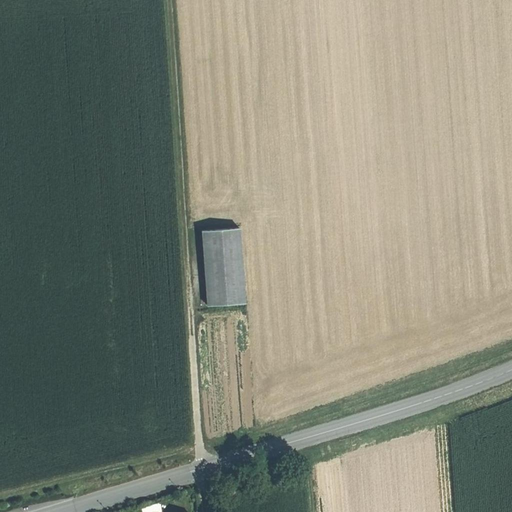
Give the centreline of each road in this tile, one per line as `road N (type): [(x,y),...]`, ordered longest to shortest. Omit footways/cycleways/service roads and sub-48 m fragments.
road 1 (track): [(169,0),(205,511)]
road 2 (secondary): [(511,372),(65,511)]
